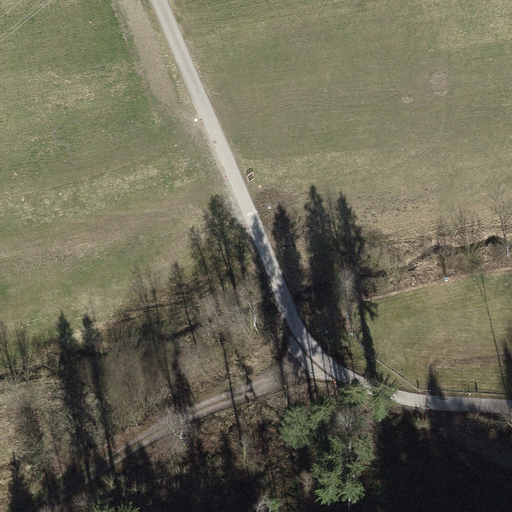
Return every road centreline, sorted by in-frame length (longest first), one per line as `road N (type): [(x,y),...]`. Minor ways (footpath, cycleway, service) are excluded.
road 1 (track): [(162,0),(306,355)]
road 2 (track): [(306,355),(18,511)]
road 3 (track): [(306,355),(358,384),(417,401),(511,409)]
